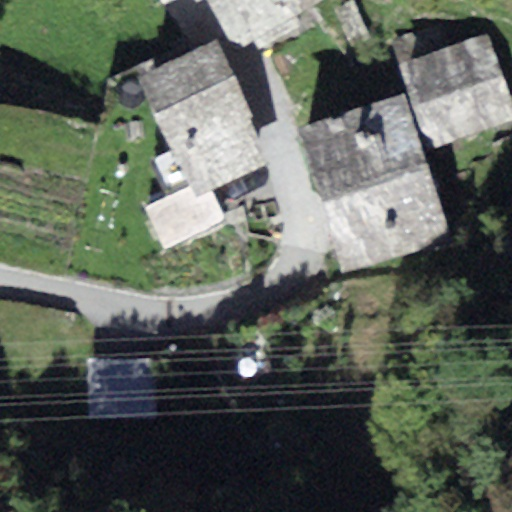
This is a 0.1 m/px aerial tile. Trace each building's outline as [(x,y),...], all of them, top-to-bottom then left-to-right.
[(322,0),(190,0),(193,5),(201,0),(207,0),(237,50),(322,0)] [(511,116),(484,37),(399,66),(428,152),(511,122),(511,116)] [(272,170),(213,41),(138,76),(190,189),(197,205),(212,198),(272,170)] [(401,94),(294,130),(342,276),(450,240),(401,94)] [(144,210),(151,226),(163,251),(208,230),(224,223),(212,198),(197,205),(190,189),(144,210)] [(153,366),(89,365),(88,422),(152,423),(153,366)]
